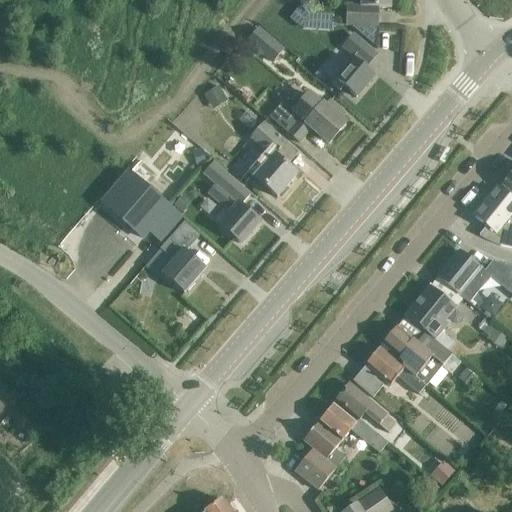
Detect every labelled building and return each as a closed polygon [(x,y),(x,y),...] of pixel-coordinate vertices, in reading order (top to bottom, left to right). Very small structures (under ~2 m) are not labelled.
[(299,0),(299,8),(308,8),(308,0),(299,0)] [(389,0),(361,0),(361,7),(347,7),(346,27),(378,28),(378,9),(389,9),(389,0)] [(355,57),(336,80),(357,98),(373,78),(362,69),(365,65),(367,66),(376,56),(354,37),(344,48),(355,57)] [(271,41),(259,55),(271,65),(283,51),(271,41)] [(203,98),(212,112),(227,102),(218,89),(203,98)] [(343,116),(337,110),(330,104),(326,108),(323,106),(322,107),(315,101),(308,96),(294,112),(283,103),(270,119),(290,136),(299,143),(299,144),(311,129),(318,135),(329,144),(345,125),(340,120),(341,118),(343,116)] [(272,159),(255,179),(256,181),(255,184),(261,189),(265,188),(277,199),(278,197),(283,197),(287,191),(286,188),(297,176),(286,167),(297,154),(264,125),(251,141),(272,159)] [(163,149),(175,151),(177,138),(165,136),(163,149)] [(197,163),(206,161),(203,152),(195,155),(197,163)] [(213,164),(204,175),(216,186),(209,195),(227,210),(218,221),(225,227),(223,229),(241,244),(260,223),(240,206),(250,195),(226,175),(213,164)] [(103,205),(142,239),(149,231),(160,241),(181,217),(131,173),(103,205)] [(511,176),(503,188),(511,194),(511,176)] [(475,217),(475,218),(487,228),(488,228),(481,237),(480,238),(489,242),(501,248),(511,250),(511,203),(497,190),(475,217)] [(181,214),(189,205),(182,199),(174,208),(181,214)] [(161,250),(145,268),(158,279),(162,275),(184,294),(205,269),(186,253),(200,236),(184,222),(169,240),(161,250)] [(412,263),(423,272),(446,245),(435,236),(412,263)] [(469,305),(491,278),(511,295),(511,269),(502,266),(498,270),(491,264),(484,273),(460,253),(438,280),(459,297),(464,301),(469,305)] [(464,301),(459,297),(438,280),(406,318),(453,357),(449,354),(456,346),(441,334),(448,326),(445,323),(464,301)] [(380,349),(416,380),(426,388),(426,389),(453,357),(406,318),(380,349)] [(488,339),(500,350),(507,342),(494,332),(488,339)] [(416,380),(380,349),(353,383),(373,399),(385,384),(390,389),(398,379),(419,397),(426,388),(416,380)] [(470,388),(477,380),(467,372),(460,380),(470,388)] [(359,421),(359,422),(365,415),(389,435),(396,426),(350,387),(337,402),(359,421)] [(76,404),(68,411),(76,420),(84,414),(76,404)] [(387,445),(359,422),(359,421),(356,425),(334,406),(303,443),(312,451),(295,472),(318,492),(345,459),(335,451),(350,432),(378,455),(387,445)] [(443,466),(431,479),(442,489),(454,475),(443,466)] [(356,506),(346,511),(390,511),(393,510),(379,491),(356,506)] [(229,511),(222,501),(205,511),(229,511)]
